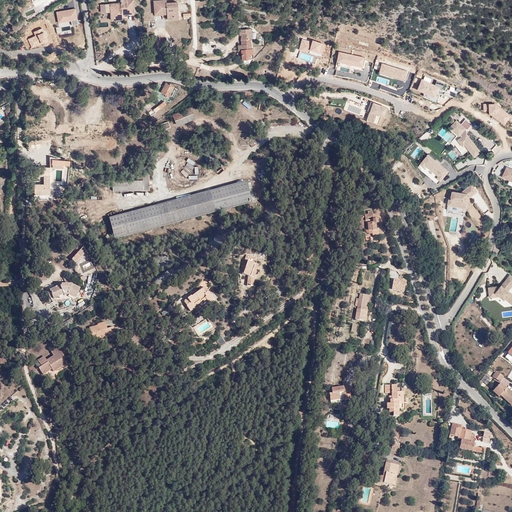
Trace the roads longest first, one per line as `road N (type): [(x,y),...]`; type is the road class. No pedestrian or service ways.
road 1 (residential): [(89,77),(164,75),(276,92),(378,182)]
road 2 (unknown): [(422,309),(386,313),(352,511)]
road 3 (residential): [(456,377),(406,227),(378,182)]
road 4 (residential): [(378,182),(430,334),(456,377)]
